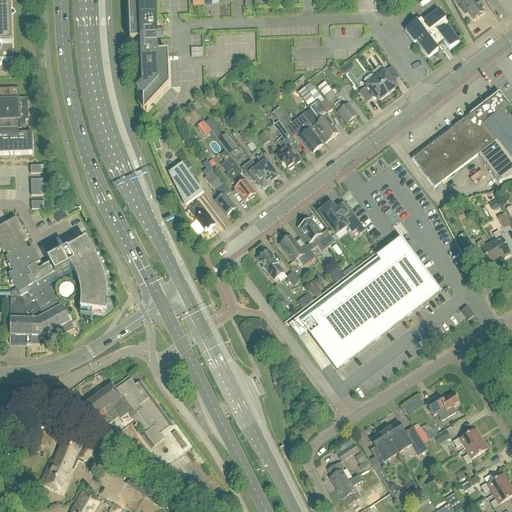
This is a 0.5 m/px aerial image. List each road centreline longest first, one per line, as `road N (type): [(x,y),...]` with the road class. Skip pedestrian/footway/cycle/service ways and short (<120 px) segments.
road 1 (secondary): [(61,0),(78,127),(149,278)]
road 2 (residential): [(425,99),(360,17),(198,24)]
road 3 (unclassified): [(425,99),(224,250)]
road 4 (secondary): [(295,511),(192,306)]
road 5 (secondary): [(148,217),(104,108),(92,0)]
road 6 (secondary): [(148,217),(118,94),(108,0)]
road 7 (secondary): [(168,318),(265,511)]
road 8 (unclassified): [(349,421),(224,250)]
road 9 (residential): [(349,421),(455,352)]
